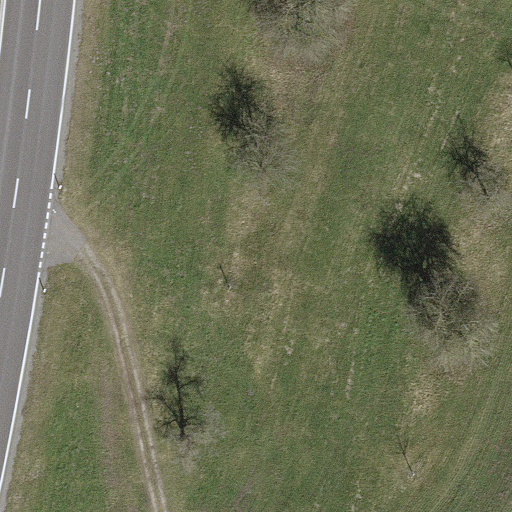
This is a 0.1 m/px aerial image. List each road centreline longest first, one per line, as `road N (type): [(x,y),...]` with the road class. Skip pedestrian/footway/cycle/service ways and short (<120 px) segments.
road 1 (track): [(14,224),(82,259),(120,336),(159,511)]
road 2 (primary): [(0,334),(39,0)]
